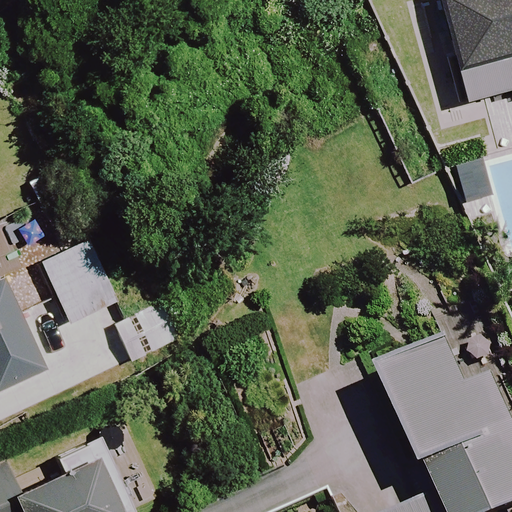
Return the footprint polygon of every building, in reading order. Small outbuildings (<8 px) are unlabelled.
[(511,0),(419,0),(448,108),(511,90),(511,0)] [(65,243),(24,262),(55,327),(96,308),(65,243)] [(0,286),(0,385),(38,367),(0,286)] [(458,381),(446,349),(379,376),(397,423),(380,430),(412,511),(410,511),(503,511),(511,509),(511,435),(486,370),(458,381)] [(9,473),(1,456),(0,456),(0,511),(128,511),(93,435),(9,473)]
